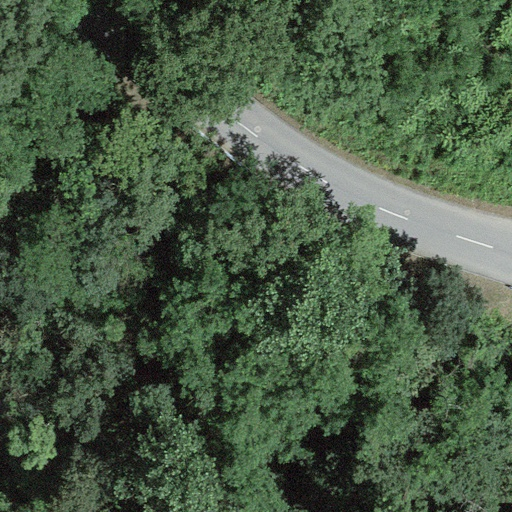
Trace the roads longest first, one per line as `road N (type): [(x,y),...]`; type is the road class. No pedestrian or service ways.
road 1 (tertiary): [(511,254),(395,216),(323,182),(92,0)]
road 2 (track): [(381,0),(458,25),(511,64)]
